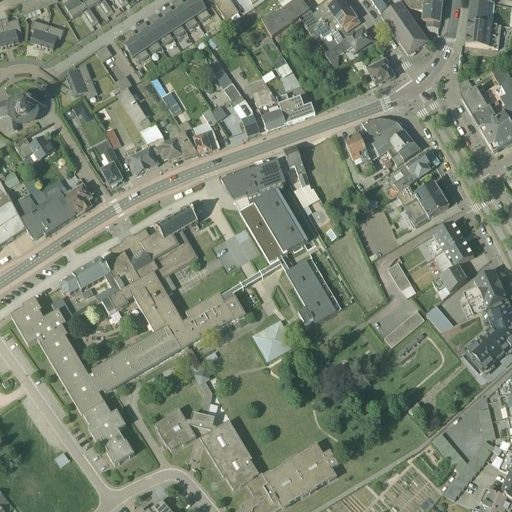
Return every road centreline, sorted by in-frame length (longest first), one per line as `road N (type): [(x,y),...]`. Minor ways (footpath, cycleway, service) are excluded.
road 1 (primary): [(110,212),(415,87)]
road 2 (residential): [(0,346),(111,502)]
road 3 (residential): [(163,0),(47,77),(0,77)]
road 4 (primary): [(0,283),(110,212)]
road 5 (residential): [(111,502),(169,475),(209,511)]
